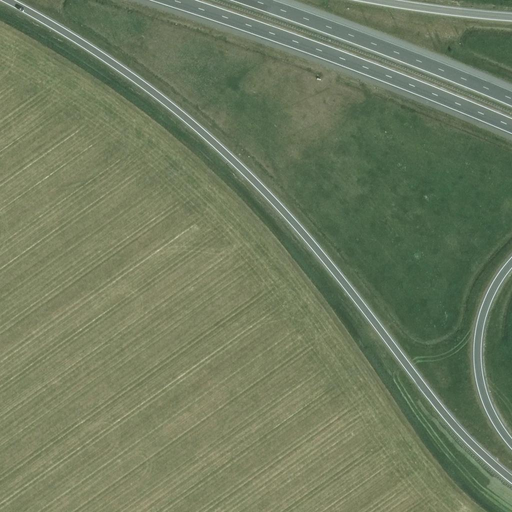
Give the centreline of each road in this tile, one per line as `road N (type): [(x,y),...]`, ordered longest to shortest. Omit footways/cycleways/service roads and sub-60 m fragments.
road 1 (motorway): [(6,0),(129,74),(229,157),(315,248),(454,426),(511,480)]
road 2 (motorway): [(170,0),(511,126)]
road 3 (motorway): [(511,97),(255,0)]
road 4 (motorway): [(511,443),(486,402),(477,355),(485,307),(511,262)]
road 5 (motorway): [(511,17),(377,0)]
